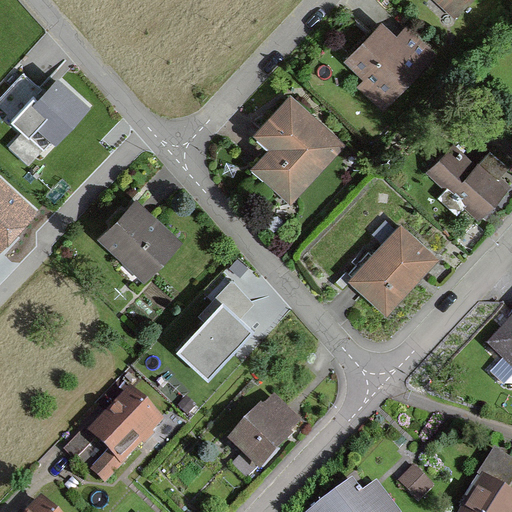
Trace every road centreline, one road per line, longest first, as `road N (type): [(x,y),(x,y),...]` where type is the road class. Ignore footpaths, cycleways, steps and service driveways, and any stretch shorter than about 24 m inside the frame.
road 1 (residential): [(173,155),(377,387)]
road 2 (residential): [(320,0),(173,155)]
road 3 (residential): [(30,0),(173,155)]
road 4 (residential): [(511,246),(377,387)]
road 5 (residential): [(377,387),(263,511)]
